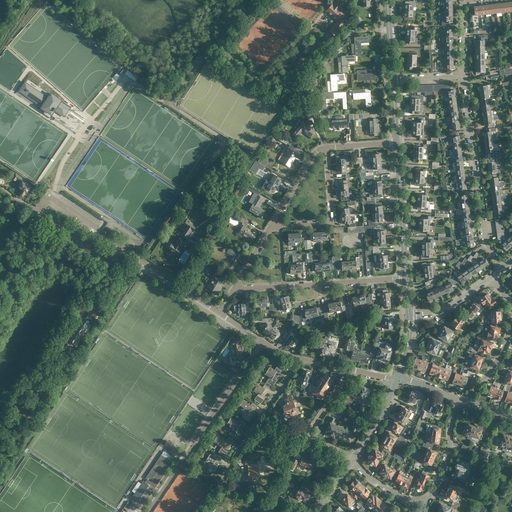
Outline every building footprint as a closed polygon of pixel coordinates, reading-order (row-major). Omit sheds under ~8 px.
[(335,36),(355,13),(349,9),(347,12),(342,8),(346,3),(344,1),(344,0),(336,0),(337,1),(336,2),(335,1),(333,4),(328,9),(340,20),(338,22),(339,23),(337,26),(336,25),(330,32),(335,36)] [(404,4),(404,10),(413,11),(413,7),(414,7),(415,7),(415,6),(416,5),(416,4),(416,3),(415,2),(414,2),(413,2),(409,1),(409,2),(405,2),(405,4),(404,4)] [(415,11),(404,10),(404,17),(405,17),(405,20),(414,20),(415,17),(412,17),(413,13),(415,13),(415,11)] [(417,36),(418,27),(410,27),(410,29),(406,29),(406,35),(415,36),(417,36)] [(439,37),(453,36),(453,30),(450,30),(450,27),(444,27),(444,30),(445,30),(445,33),(443,34),(439,34),(439,37)] [(356,55),(362,55),(361,42),(369,42),(369,37),(367,37),(367,36),(365,36),(365,37),(354,37),(355,44),(351,44),(352,55),(354,55),(356,55)] [(484,36),(478,36),(478,40),(476,40),(476,47),(484,46),(484,36)] [(354,55),(352,55),(352,56),(342,56),(342,63),(339,63),(339,74),(341,74),(343,74),(343,73),(343,72),(349,72),(348,61),(356,60),(356,55),(354,55)] [(407,60),(407,66),(406,70),(411,70),(411,67),(416,67),(416,61),(407,60)] [(484,65),(476,66),(476,75),(479,74),(479,72),(484,72),(484,65)] [(503,76),(505,75),(506,76),(511,75),(511,72),(511,68),(499,70),(500,73),(499,73),(500,78),(503,77),(503,76)] [(377,76),(376,69),(370,70),(371,73),(367,74),(367,70),(357,71),(357,81),(364,80),(364,81),(369,81),(369,80),(375,80),(375,76),(377,76)] [(341,74),(339,74),(330,75),(330,81),(327,81),(328,92),(328,93),(330,93),(330,92),(332,92),(332,91),(337,91),(337,80),(345,79),(344,73),(343,73),(343,74),(341,74)] [(26,81),(19,91),(43,107),(42,108),(54,115),(57,111),(65,117),(72,107),(64,102),(65,100),(52,91),(49,96),(26,81)] [(295,94),(299,87),(294,83),(289,90),(295,94)] [(371,103),(370,93),(370,89),(368,88),(363,88),(364,90),(362,90),(349,91),(349,96),(353,95),(353,100),(365,100),(366,108),(371,107),(371,106),(372,106),(372,103),(371,103)] [(442,98),(455,96),(455,90),(450,90),(447,91),(447,94),(445,95),(441,96),(442,98)] [(488,98),(488,95),(494,93),(498,92),(497,90),(494,91),(480,93),(481,99),(488,98)] [(333,93),(333,92),(332,92),(330,92),(330,93),(328,93),(319,93),(320,99),(316,100),(317,111),(318,111),(320,111),(326,110),(326,98),(342,97),(343,101),(343,110),(346,110),(345,92),(333,93)] [(444,111),(457,109),(456,103),(449,104),(449,107),(443,109),(444,111)] [(483,112),(490,111),(490,108),(496,106),(499,105),(499,103),(492,104),(489,104),(482,105),(483,112)] [(419,105),(410,105),(410,111),(410,113),(414,114),(414,111),(419,111),(419,105)] [(445,124),(459,122),(458,116),(450,117),(451,121),(448,121),(445,122),(445,124)] [(499,116),(483,118),(484,125),(488,125),(488,128),(495,127),(494,123),(492,124),(492,120),(498,119),(501,118),(501,116),(499,116)] [(343,120),(343,117),(335,117),(335,120),(331,121),(331,128),(348,127),(347,120),(343,120)] [(370,136),(380,135),(379,124),(377,124),(377,119),(369,119),(370,136)] [(424,129),(424,120),(418,119),(417,122),(412,122),(412,128),(424,129)] [(310,137),(315,131),(302,121),(297,128),(298,128),(293,135),(297,137),(302,131),(310,137)] [(459,122),(445,124),(445,126),(449,126),(449,130),(457,130),(457,129),(460,129),(459,122)] [(424,129),(412,128),(412,135),(415,135),(415,138),(423,138),(424,132),(426,133),(426,129),(424,129)] [(492,135),(491,131),(495,131),(496,130),(495,128),(488,129),(488,132),(484,132),(485,139),(498,137),(498,134),(492,135)] [(294,144),(276,133),(273,137),(280,142),(279,144),(282,146),(284,144),(286,145),(287,144),(290,146),(287,149),(280,161),(290,167),(296,156),(297,157),(301,153),(298,151),(292,147),(294,144)] [(447,144),(453,143),(460,142),(459,136),(449,137),(449,142),(446,142),(447,144)] [(485,145),(493,144),(492,141),(499,139),(499,137),(498,137),(485,139),(485,145)] [(487,158),(495,157),(498,157),(497,153),(501,152),(500,150),(486,152),(487,158)] [(422,159),(423,153),(414,152),(413,158),(414,158),(413,161),(418,161),(418,158),(422,159)] [(380,156),(380,153),(372,154),(372,156),(372,157),(371,157),(371,160),(372,160),(372,163),(370,163),(381,162),(381,159),(381,156),(380,156)] [(265,166),(269,161),(263,157),(263,158),(261,156),(260,158),(258,161),(265,166)] [(337,165),(346,164),(345,158),(343,158),(343,156),(337,156),(337,159),(337,160),(336,160),(336,163),(337,163),(337,165)] [(261,164),(256,160),(250,169),(256,173),(261,164)] [(381,169),(381,162),(370,163),(370,169),(373,169),(373,171),(377,170),(377,169),(381,169)] [(496,170),(496,167),(502,165),(502,163),(488,165),(489,171),(492,171),(493,174),(498,173),(498,170),(496,170)] [(346,164),(337,165),(338,171),(342,171),(342,174),(346,174),(346,164)] [(20,181),(23,178),(16,173),(14,176),(12,178),(16,181),(17,179),(20,181)] [(278,187),(282,179),(273,174),(269,180),(270,181),(266,187),(274,191),(276,187),(278,188),(278,187)] [(452,183),(465,181),(464,174),(457,175),(454,176),(455,180),(451,181),(452,183)] [(491,184),(504,183),(504,180),(498,180),(497,178),(499,177),(499,174),(493,175),(493,178),(490,178),(491,184)] [(424,177),(415,176),(415,182),(415,185),(419,185),(420,183),(424,183),(424,177)] [(340,190),(348,190),(348,183),(347,183),(347,180),(340,181),(340,183),(339,184),(340,190)] [(465,181),(452,183),(450,183),(450,185),(451,186),(456,185),(457,189),(459,188),(459,192),(464,192),(464,188),(466,187),(465,181)] [(26,192),(27,189),(29,190),(31,187),(23,182),(19,188),(23,190),(20,194),(22,195),(25,191),(26,192)] [(492,191),(502,190),(501,186),(505,185),(504,183),(491,184),(492,191)] [(261,193),(248,185),(246,189),(248,191),(249,190),(255,193),(252,197),(255,199),(249,210),(258,215),(257,216),(261,218),(261,217),(262,218),(263,217),(263,216),(266,211),(260,208),(258,207),(260,204),(263,198),(260,196),(261,193)] [(382,193),(382,187),(371,188),(371,190),(373,190),(373,194),(374,194),(370,195),(370,197),(367,197),(368,200),(370,200),(376,200),(376,197),(382,197),(382,194),(382,193)] [(348,190),(340,190),(340,196),(341,199),(345,199),(345,196),(349,196),(348,190)] [(454,203),(468,201),(467,194),(464,195),(464,192),(458,193),(458,196),(460,196),(460,199),(454,201),(454,203)] [(494,204),(504,202),(503,199),(506,198),(506,196),(493,197),(494,204)] [(190,210),(196,202),(192,200),(187,208),(190,210)] [(376,203),(376,200),(370,200),(370,203),(374,203),(375,206),(374,206),(374,213),(383,212),(382,206),(382,203),(376,203)] [(459,215),(470,214),(469,207),(461,208),(462,212),(456,214),(456,216),(459,215)] [(225,208),(222,213),(227,217),(230,212),(225,208)] [(508,209),(494,210),(495,217),(503,216),(502,212),(504,212),(508,211),(508,209)] [(369,225),(378,225),(377,222),(383,221),(383,218),(383,212),(374,213),(375,222),(369,222),(369,225)] [(346,223),(346,221),(350,220),(349,217),(353,217),(353,214),(349,214),(341,215),(341,221),(341,223),(342,224),(345,223),(346,223)] [(244,225),(242,229),(240,228),(236,234),(242,237),(243,236),(252,241),(256,233),(255,232),(254,231),(254,232),(247,228),(249,224),(248,224),(250,221),(239,215),(237,218),(244,222),(242,225),(244,225)] [(419,224),(430,225),(431,216),(426,216),(426,218),(419,218),(419,224)] [(193,231),(196,225),(194,223),(194,222),(194,221),(194,220),(193,220),(192,220),(192,219),(191,219),(190,220),(189,221),(187,219),(184,225),(187,227),(186,228),(182,233),(188,236),(192,230),(193,231)] [(471,220),(463,221),(464,225),(458,226),(458,229),(472,227),(471,220)] [(430,234),(430,225),(419,224),(418,230),(425,231),(425,233),(430,234)] [(320,232),(321,240),(328,240),(328,232),(320,232)] [(301,233),(294,233),(295,242),(303,241),(303,238),(301,238),(301,233)] [(460,241),(473,239),(473,233),(465,234),(466,238),(460,240),(460,241)] [(509,241),(506,239),(504,236),(504,235),(498,236),(498,239),(499,239),(502,243),(502,244),(504,246),(503,247),(506,250),(511,246),(508,242),(509,241)] [(386,247),(386,243),(385,237),(377,237),(377,240),(376,240),(376,244),(380,243),(381,247),(386,247)] [(180,248),(184,242),(179,239),(176,243),(175,245),(172,243),(171,243),(170,243),(169,243),(168,246),(168,247),(168,248),(169,248),(168,249),(171,250),(170,251),(170,252),(171,253),(172,254),(173,254),(174,254),(174,253),(175,253),(178,254),(181,249),(180,248)] [(422,248),(431,248),(433,248),(433,240),(428,240),(428,242),(422,242),(422,248)] [(192,245),(188,252),(193,255),(197,249),(192,245)] [(242,255),(229,247),(226,252),(233,256),(227,266),(225,264),(222,270),(224,271),(224,272),(230,275),(242,255)] [(433,257),(433,254),(431,254),(431,248),(422,248),(422,257),(433,257)] [(379,250),(373,250),(373,253),(376,253),(377,262),(379,262),(388,261),(387,255),(379,255),(379,250)] [(479,260),(477,257),(479,254),(476,252),(473,257),(476,259),(477,261),(479,264),(480,264),(483,268),(489,264),(486,260),(485,260),(483,258),(479,260)] [(350,269),(357,269),(357,268),(360,268),(360,266),(362,266),(362,255),(359,255),(359,257),(356,258),(356,261),(349,261),(350,269)] [(471,255),(467,260),(470,262),(472,265),(474,268),(475,267),(478,271),(483,268),(480,264),(479,264),(477,261),(474,264),(471,260),(473,257),(471,255)] [(333,263),(336,263),(335,257),(332,257),(332,261),(330,261),(330,263),(322,263),(323,271),(330,270),(330,268),(333,268),(333,263)] [(335,257),(336,263),(339,263),(339,270),(350,269),(349,261),(339,262),(339,257),(335,257)] [(467,260),(465,258),(461,263),(463,264),(466,269),(468,272),(470,271),(472,275),(478,271),(475,267),(474,268),(472,265),(468,268),(465,263),(467,260)] [(214,270),(219,263),(211,259),(207,266),(214,270)] [(296,262),(297,265),(297,273),(303,273),(304,272),(306,272),(305,261),(296,262)] [(461,263),(459,261),(455,266),(458,267),(461,273),(463,275),(464,275),(467,279),(472,275),(470,271),(468,272),(466,269),(463,271),(459,266),(461,263)] [(424,272),(433,271),(435,271),(434,262),(423,264),(424,272)] [(295,274),(295,273),(297,273),(297,265),(290,265),(290,268),(287,268),(288,274),(292,273),(292,274),(295,274)] [(425,280),(428,280),(428,278),(436,277),(435,271),(433,271),(424,272),(425,280)] [(463,275),(461,273),(458,275),(455,272),(453,273),(457,279),(459,279),(461,283),(467,279),(464,275),(463,275)] [(216,297),(226,281),(214,274),(207,286),(207,287),(206,289),(212,294),(216,297)] [(447,293),(453,290),(451,286),(452,285),(451,283),(456,280),(453,276),(448,278),(451,282),(444,285),(446,288),(445,288),(447,293)] [(446,288),(444,285),(438,287),(440,290),(439,291),(441,295),(447,293),(445,288),(446,288)] [(438,287),(432,290),(434,293),(433,293),(435,298),(441,295),(439,291),(440,290),(438,287)] [(381,299),(390,299),(389,292),(387,292),(387,289),(380,290),(380,293),(381,293),(381,299)] [(434,293),(432,290),(426,293),(428,296),(427,296),(429,301),(435,298),(433,293),(434,293)] [(475,302),(477,304),(480,306),(483,304),(492,298),(490,296),(489,296),(487,293),(479,299),(480,299),(475,302)] [(360,305),(366,303),(364,295),(358,296),(360,305)] [(288,302),(289,302),(288,296),(280,298),(281,304),(288,302)] [(348,307),(350,316),(353,315),(351,307),(358,305),(358,307),(361,306),(360,305),(358,296),(352,298),(349,299),(350,307),(348,307)] [(273,310),(273,304),(269,304),(269,303),(267,303),(267,298),(261,298),(261,306),(261,307),(265,307),(265,306),(269,306),(270,310),(273,310)] [(493,298),(485,303),(489,308),(496,303),(497,302),(496,300),(494,300),(493,298)] [(390,299),(381,299),(382,306),(384,305),(385,308),(390,308),(390,299)] [(350,316),(348,307),(345,308),(344,305),(341,306),(340,301),(334,303),(336,311),(342,309),(343,311),(345,311),(347,317),(350,316)] [(291,311),(290,308),(291,308),(289,302),(288,302),(281,304),(278,305),(280,311),(286,310),(287,312),(291,311)] [(95,319),(103,307),(96,303),(88,315),(95,319)] [(239,314),(245,314),(245,303),(237,304),(237,311),(238,311),(238,312),(239,312),(239,314)] [(325,319),(328,318),(327,313),(336,311),(334,303),(325,305),(327,313),(324,313),(325,319)] [(473,303),(469,308),(475,314),(477,311),(480,313),(483,309),(482,309),(480,307),(480,306),(477,304),(476,305),(473,303)] [(325,319),(324,313),(321,314),(320,310),(317,311),(316,307),(310,309),(312,317),(321,315),(322,320),(325,319)] [(475,314),(469,308),(464,314),(471,319),(475,314)] [(312,317),(310,309),(304,310),(306,319),(312,317)] [(381,312),(375,312),(376,322),(378,322),(378,325),(385,325),(385,328),(392,328),(392,317),(382,318),(381,312)] [(465,319),(458,314),(456,317),(455,317),(454,318),(454,319),(462,325),(464,322),(468,324),(469,322),(471,323),(472,321),(467,317),(465,319)] [(77,345),(92,323),(88,321),(89,319),(86,317),(85,319),(82,317),(77,324),(75,323),(71,330),(72,331),(67,339),(70,341),(69,342),(73,345),(74,343),(77,345)] [(462,325),(454,319),(454,320),(453,320),(452,321),(452,322),(450,324),(458,330),(459,331),(458,332),(461,334),(463,330),(460,328),(462,325)] [(267,324),(262,324),(262,327),(264,329),(263,331),(268,335),(273,328),(267,324)] [(441,327),(440,330),(450,336),(453,331),(444,326),(443,328),(441,327)] [(273,328),(268,335),(275,339),(277,337),(278,337),(280,334),(278,332),(278,331),(279,330),(276,328),(275,329),(273,328)] [(289,332),(287,330),(285,332),(288,334),(284,340),(285,339),(287,341),(286,342),(292,346),(294,347),(296,344),(294,342),(296,339),(293,337),(295,334),(290,330),(289,332)] [(450,336),(440,330),(438,333),(439,334),(438,336),(447,341),(450,336)] [(323,342),(324,337),(320,336),(320,338),(319,338),(316,348),(320,349),(319,352),(320,352),(319,355),(323,356),(324,353),(327,343),(323,342)] [(491,349),(493,343),(487,341),(487,339),(477,337),(476,340),(482,342),(481,343),(482,343),(481,346),(482,346),(490,348),(491,349)] [(235,341),(232,342),(232,345),(235,345),(237,355),(234,356),(231,360),(233,361),(231,364),(233,366),(236,362),(233,361),(234,359),(238,359),(241,361),(244,357),(240,355),(240,352),(241,352),(240,346),(239,346),(238,343),(240,340),(237,338),(235,341)] [(441,342),(432,338),(431,341),(429,340),(428,344),(441,349),(443,345),(442,345),(443,343),(441,342)] [(333,353),(336,342),(328,340),(327,343),(324,353),(328,355),(328,354),(332,355),(333,353)] [(359,361),(361,351),(361,350),(360,350),(358,349),(357,349),(356,350),(353,349),(354,346),(354,342),(350,341),(350,345),(348,350),(352,351),(350,360),(359,361)] [(441,349),(428,344),(426,347),(428,348),(427,351),(436,354),(438,356),(441,349)] [(389,360),(390,358),(389,357),(391,351),(388,350),(389,347),(385,346),(384,349),(380,347),(377,355),(380,356),(379,358),(387,361),(388,361),(389,360)] [(490,348),(482,346),(481,346),(480,348),(479,348),(478,349),(470,346),(469,350),(480,354),(481,352),(489,354),(490,348)] [(361,351),(359,361),(368,363),(369,355),(373,356),(374,350),(370,350),(370,353),(367,352),(366,351),(364,351),(363,351),(362,351),(361,351)] [(427,358),(428,355),(424,353),(423,356),(422,360),(419,369),(421,370),(421,372),(424,373),(424,371),(425,371),(428,362),(425,361),(426,357),(427,358)] [(474,358),(473,358),(473,357),(472,360),(481,363),(482,361),(483,362),(484,358),(483,358),(483,357),(475,355),(474,358)] [(422,360),(416,358),(413,367),(413,369),(416,370),(417,368),(419,369),(422,360)] [(469,362),(468,365),(471,366),(471,367),(479,370),(479,369),(480,369),(481,366),(480,366),(481,363),(472,360),(469,359),(468,361),(469,362)] [(433,363),(433,364),(429,373),(432,374),(431,376),(435,377),(439,366),(435,364),(436,364),(433,363)] [(276,379),(284,368),(278,364),(275,370),(270,367),(265,374),(270,377),(266,382),(273,386),(277,380),(276,379)] [(445,368),(439,366),(435,377),(438,379),(439,377),(441,378),(445,368)] [(460,373),(460,374),(456,373),(452,382),(453,382),(452,383),(455,385),(456,383),(458,384),(464,367),(462,366),(460,372),(461,373),(461,374),(460,373)] [(445,368),(441,378),(442,378),(441,380),(444,381),(445,379),(448,380),(452,369),(446,367),(445,368)] [(470,369),(464,367),(458,384),(461,385),(460,386),(463,387),(464,386),(468,376),(471,378),(473,372),(470,371),(470,369)] [(310,377),(312,372),(303,369),(301,377),(300,377),(299,377),(299,378),(300,379),(304,381),(303,384),(302,384),(301,386),(301,387),(306,389),(310,383),(307,383),(309,377),(310,377)] [(329,377),(325,374),(323,377),(321,376),(320,378),(319,377),(319,376),(318,374),(316,377),(319,379),(321,380),(329,385),(333,379),(334,377),(330,375),(329,377)] [(511,378),(505,376),(504,376),(503,378),(504,379),(504,380),(505,380),(504,382),(511,385),(511,378)] [(321,380),(319,379),(317,382),(319,383),(316,387),(325,392),(329,385),(321,380)] [(263,387),(254,381),(251,386),(255,389),(253,391),(258,394),(254,399),(261,404),(265,397),(264,396),(270,388),(265,385),(263,387)] [(494,397),(497,388),(498,385),(499,383),(494,381),(493,384),(496,385),(495,387),(491,386),(489,391),(487,391),(486,391),(486,393),(486,394),(488,395),(489,397),(490,397),(492,397),(494,397)] [(370,390),(361,385),(360,387),(358,389),(359,389),(357,392),(355,391),(353,395),(354,396),(353,398),(346,393),(344,396),(342,394),(339,398),(350,405),(354,399),(357,401),(361,403),(363,401),(363,400),(365,400),(366,398),(365,397),(367,394),(368,394),(369,393),(369,391),(370,390)] [(325,392),(316,387),(313,392),(313,393),(312,395),(315,397),(316,395),(321,398),(325,392)] [(503,391),(497,388),(494,397),(496,398),(496,399),(498,400),(499,400),(500,399),(503,391)] [(421,396),(420,395),(412,391),(410,395),(407,400),(415,404),(418,400),(419,400),(420,400),(421,397),(421,396)] [(284,405),(281,406),(283,411),(284,410),(286,414),(292,411),(293,414),(296,412),(296,410),(297,409),(295,404),(296,403),(295,400),(293,401),(291,394),(287,396),(288,398),(285,400),(286,404),(284,405)] [(242,407),(241,409),(246,412),(242,417),(249,422),(253,415),(252,414),(258,406),(252,402),(250,405),(243,400),(239,406),(242,407)] [(442,406),(443,405),(438,403),(433,401),(432,405),(430,404),(427,409),(429,410),(429,411),(438,415),(439,414),(441,415),(442,411),(440,410),(442,406)] [(409,418),(412,412),(403,407),(402,407),(401,409),(402,410),(400,413),(409,418)] [(351,419),(353,416),(341,409),(339,412),(351,419)] [(409,418),(400,413),(398,413),(397,415),(398,416),(396,419),(405,424),(409,418)] [(236,421),(231,417),(227,423),(230,425),(229,426),(233,429),(230,434),(237,439),(243,431),(241,430),(246,423),(238,418),(236,421)] [(333,436),(338,425),(335,424),(337,420),(335,419),(335,418),(332,417),(330,422),(326,431),(329,433),(329,434),(333,436)] [(401,436),(404,432),(401,430),(403,427),(394,422),(393,422),(392,424),(392,425),(390,428),(396,431),(395,433),(400,436),(401,436)] [(471,438),(476,424),(474,423),(473,426),(469,424),(468,424),(466,423),(465,428),(467,428),(465,435),(469,436),(468,438),(471,439),(471,438)] [(476,424),(471,438),(478,441),(479,438),(480,438),(482,437),(482,435),(482,434),(481,433),(483,429),(482,429),(483,427),(476,424)] [(338,425),(333,436),(334,437),(335,435),(342,438),(346,429),(338,425)] [(346,429),(342,438),(350,442),(354,433),(355,433),(357,429),(353,427),(351,431),(346,429)] [(425,431),(425,434),(440,436),(441,429),(431,428),(431,432),(425,431)] [(384,438),(394,444),(396,441),(397,441),(398,439),(407,445),(409,441),(407,440),(401,436),(400,436),(399,437),(398,437),(389,431),(384,438)] [(440,436),(425,434),(425,437),(430,438),(429,442),(427,441),(426,444),(432,447),(434,442),(439,443),(440,436)] [(508,443),(510,437),(503,434),(503,435),(502,435),(501,435),(500,436),(500,437),(501,438),(499,446),(506,448),(508,443)] [(221,437),(218,435),(213,441),(222,447),(218,452),(225,456),(230,450),(228,449),(234,441),(229,437),(227,440),(222,436),(221,437)] [(392,447),(394,444),(384,438),(380,445),(390,451),(391,451),(393,448),(392,447)] [(425,454),(435,458),(437,456),(436,454),(437,452),(431,449),(432,447),(426,444),(424,443),(423,446),(427,448),(425,454)] [(482,462),(486,450),(487,449),(481,446),(479,451),(476,460),(482,462)] [(373,450),(370,455),(380,461),(385,453),(382,451),(381,453),(375,449),(374,451),(373,450)] [(165,473),(173,462),(175,458),(164,451),(162,454),(154,466),(145,478),(147,480),(146,481),(145,482),(143,481),(135,493),(132,497),(144,505),(147,501),(155,489),(155,488),(165,473)] [(419,461),(428,465),(428,463),(432,465),(433,462),(434,462),(435,459),(435,458),(425,454),(422,453),(419,461)] [(217,454),(215,457),(210,454),(205,461),(210,464),(208,466),(210,467),(208,469),(209,470),(211,472),(212,472),(214,470),(215,471),(218,467),(216,466),(222,458),(217,454)] [(315,458),(307,454),(307,456),(304,454),(299,463),(298,463),(299,460),(293,458),(288,468),(293,471),(296,465),(302,468),(302,467),(308,470),(315,458)] [(376,467),(378,464),(380,461),(370,455),(368,459),(367,461),(376,467)] [(255,479),(258,478),(257,463),(254,464),(254,466),(252,466),(251,461),(245,461),(245,465),(248,465),(249,479),(252,479),(252,480),(255,480),(255,479)] [(462,461),(460,461),(459,461),(458,464),(457,464),(455,468),(466,471),(468,467),(470,462),(465,461),(465,462),(462,461)] [(390,467),(384,463),(379,473),(381,473),(381,474),(385,476),(390,467)] [(396,470),(390,467),(385,476),(389,479),(389,478),(391,479),(396,470)] [(471,475),(472,473),(468,472),(467,471),(466,471),(455,468),(455,469),(456,469),(454,474),(454,473),(452,474),(452,476),(452,477),(454,478),(456,477),(456,476),(465,479),(465,478),(468,479),(469,475),(471,475)] [(404,472),(400,470),(395,481),(402,484),(406,473),(404,472)] [(427,473),(423,471),(422,472),(421,474),(419,473),(418,475),(420,476),(419,479),(427,482),(429,480),(429,479),(430,477),(430,476),(426,474),(427,473)] [(413,476),(406,473),(402,484),(408,487),(413,476)] [(353,492),(355,491),(361,484),(356,479),(354,481),(354,480),(349,486),(352,488),(350,490),(353,492)] [(427,482),(419,479),(418,481),(416,480),(415,484),(417,485),(416,487),(419,488),(421,489),(422,489),(424,485),(425,486),(427,482)] [(361,484),(355,491),(359,494),(365,487),(361,484)] [(456,487),(450,484),(447,490),(458,496),(459,493),(460,494),(463,489),(456,486),(456,487)] [(294,496),(292,499),(297,502),(299,499),(301,501),(302,500),(305,502),(310,496),(307,494),(309,491),(304,487),(303,489),(301,487),(300,489),(297,487),(295,490),(294,489),(291,494),(294,496)] [(365,499),(369,494),(368,493),(370,492),(365,487),(359,494),(365,499)] [(458,496),(447,490),(444,497),(453,501),(452,504),(457,507),(458,505),(459,506),(460,503),(456,501),(456,500),(457,499),(458,498),(458,497),(458,496)] [(354,501),(347,494),(342,501),(350,508),(355,503),(354,502),(355,501),(354,501)] [(366,502),(364,505),(365,506),(367,508),(368,507),(371,509),(379,499),(376,497),(375,498),(373,497),(367,503),(366,502)] [(374,511),(376,511),(384,503),(379,499),(371,509),(374,511)] [(384,503),(376,511),(388,511),(387,510),(389,508),(384,503)]
